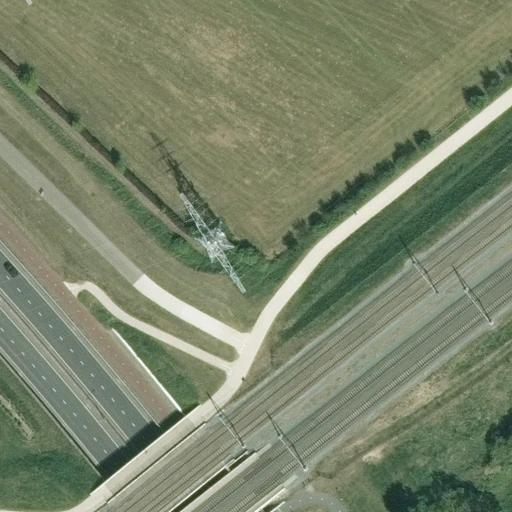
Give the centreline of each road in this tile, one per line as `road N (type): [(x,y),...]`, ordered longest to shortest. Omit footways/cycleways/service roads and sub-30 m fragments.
road 1 (primary): [(205,511),(0,268)]
road 2 (primary): [(0,326),(154,511)]
